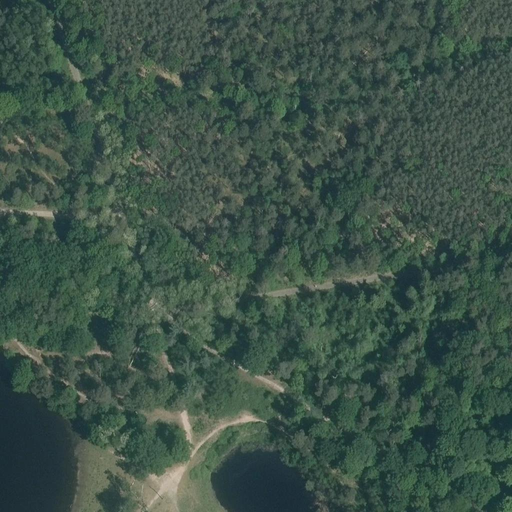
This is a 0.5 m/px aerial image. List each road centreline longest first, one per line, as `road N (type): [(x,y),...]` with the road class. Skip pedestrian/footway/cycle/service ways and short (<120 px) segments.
road 1 (track): [(511,253),(154,319)]
road 2 (track): [(120,222),(47,0)]
road 3 (track): [(120,222),(0,213)]
